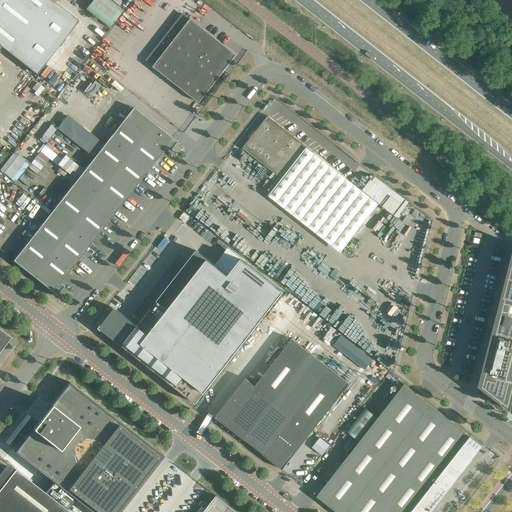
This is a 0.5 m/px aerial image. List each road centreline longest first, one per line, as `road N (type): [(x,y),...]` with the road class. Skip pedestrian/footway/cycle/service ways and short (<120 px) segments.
road 1 (unclassified): [(60,331),(272,67),(456,211),(427,361),(511,435)]
road 2 (unclassified): [(289,511),(60,331)]
road 3 (secondary): [(303,0),(511,166)]
road 4 (secondary): [(511,112),(369,0)]
